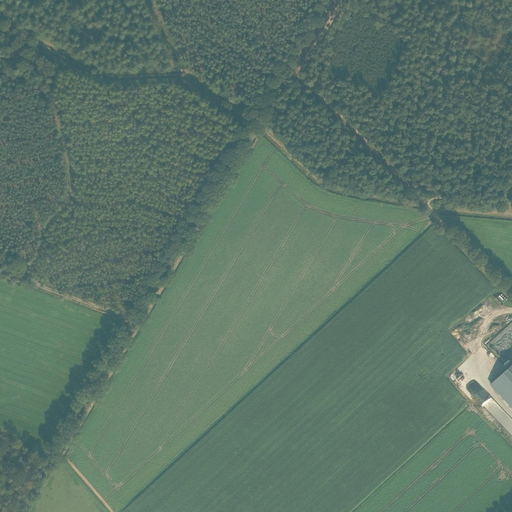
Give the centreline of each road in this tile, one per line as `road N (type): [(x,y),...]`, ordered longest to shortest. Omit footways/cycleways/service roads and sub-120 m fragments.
road 1 (track): [(259,121),(50,457)]
road 2 (track): [(511,214),(428,209),(499,209),(511,175)]
road 3 (track): [(175,71),(104,70),(0,13)]
road 4 (track): [(296,79),(424,205)]
road 5 (track): [(143,0),(175,71),(187,71),(259,121)]
road 6 (track): [(133,320),(36,285),(0,248)]
road 7 (track): [(259,121),(296,79),(337,0)]
road 8 (track): [(319,0),(250,116)]
road 9 (unclassified): [(511,296),(424,205)]
